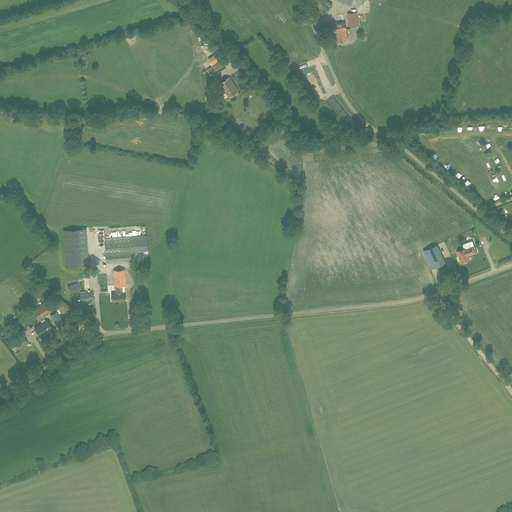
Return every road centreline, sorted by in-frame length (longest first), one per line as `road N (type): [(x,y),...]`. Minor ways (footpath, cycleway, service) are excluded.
road 1 (unclassified): [(0,401),(98,336),(409,301),(511,265)]
road 2 (unclassified): [(511,239),(359,117),(300,0)]
road 3 (track): [(376,130),(304,144),(184,0)]
road 4 (track): [(511,393),(437,292)]
